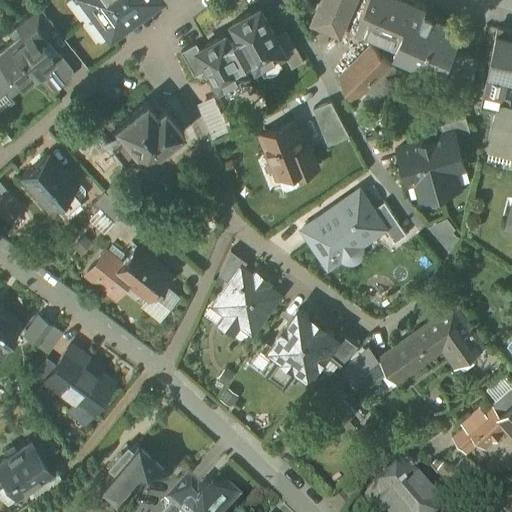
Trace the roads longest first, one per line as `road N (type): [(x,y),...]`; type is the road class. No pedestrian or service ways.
road 1 (residential): [(0,252),(163,371),(315,511)]
road 2 (residential): [(156,33),(205,140),(228,221),(370,328)]
road 3 (residential): [(281,0),(382,178),(444,258)]
road 4 (residential): [(156,33),(0,161)]
